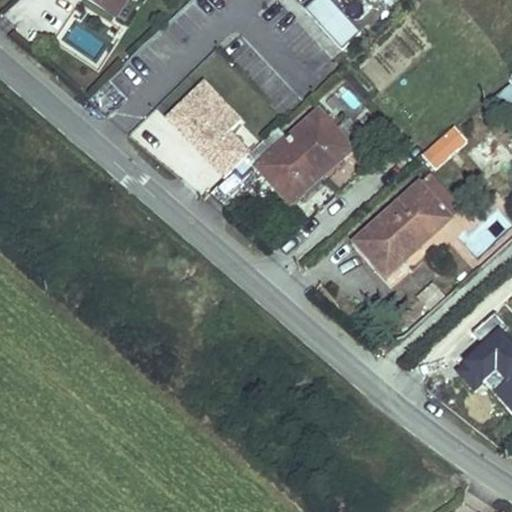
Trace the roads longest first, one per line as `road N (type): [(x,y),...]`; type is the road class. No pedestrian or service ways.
road 1 (unclassified): [(98,150),(388,397),(511,486)]
road 2 (residential): [(98,150),(241,12)]
road 3 (unclassified): [(0,65),(98,150)]
